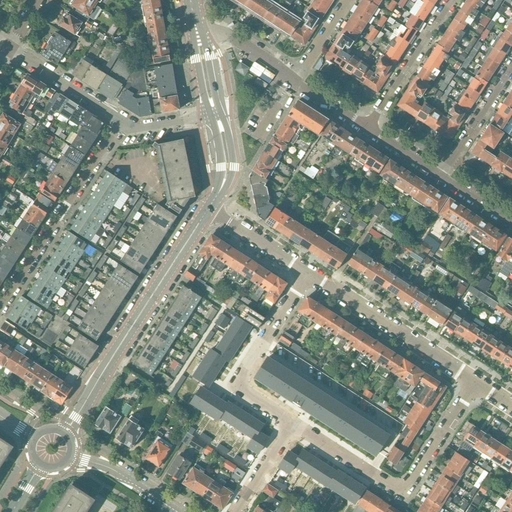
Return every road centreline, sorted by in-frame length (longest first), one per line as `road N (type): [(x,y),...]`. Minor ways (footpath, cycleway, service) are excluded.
road 1 (tertiary): [(66,434),(208,208)]
road 2 (residential): [(291,424),(400,493),(475,382)]
road 3 (residential): [(121,120),(0,308)]
road 4 (residential): [(475,382),(307,276)]
road 5 (residential): [(307,276),(236,388),(291,424)]
road 6 (residential): [(451,0),(365,129)]
road 7 (residential): [(121,120),(9,48)]
road 8 (residential): [(442,174),(511,68)]
road 9 (residential): [(177,511),(112,469),(71,454)]
road 10 (residential): [(307,276),(208,208)]
